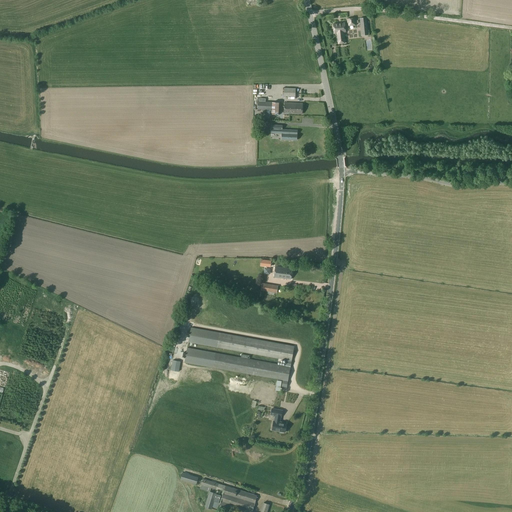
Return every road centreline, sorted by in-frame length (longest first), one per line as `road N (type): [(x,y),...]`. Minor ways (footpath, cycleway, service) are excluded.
road 1 (tertiary): [(290,511),(313,425),(342,177),(309,14)]
road 2 (unclassified): [(309,14),(379,9),(511,28)]
